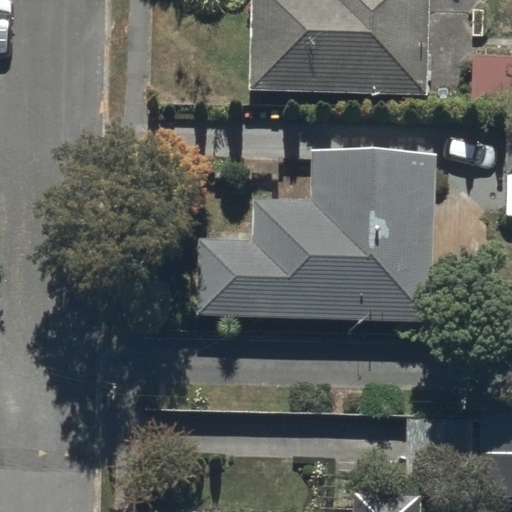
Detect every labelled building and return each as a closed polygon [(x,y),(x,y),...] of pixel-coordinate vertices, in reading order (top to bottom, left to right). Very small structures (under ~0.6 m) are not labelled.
[(248,0),(247,91),(425,94),(426,0),(248,0)] [(511,57),(470,55),(467,108),(511,111),(511,57)] [(511,122),(503,122),(502,222),(511,222),(511,122)] [(199,239),(197,315),(432,322),(437,156),(313,153),(312,202),(255,201),(254,241),(199,239)] [(511,428),(483,429),(483,503),(511,503),(511,428)] [(420,511),(421,497),(356,494),(355,511),(420,511)]
